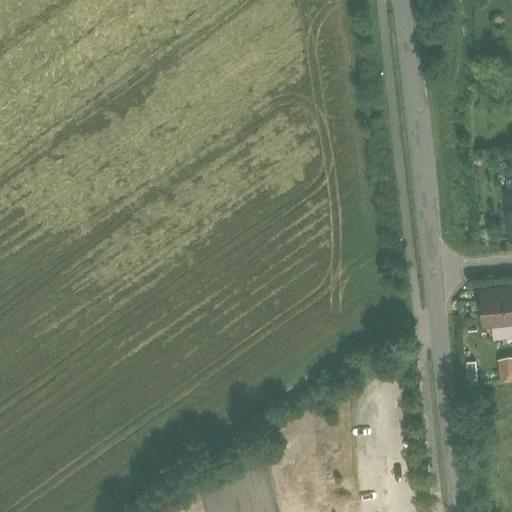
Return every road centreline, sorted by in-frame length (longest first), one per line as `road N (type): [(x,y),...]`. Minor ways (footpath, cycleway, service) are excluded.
road 1 (residential): [(441,274),(412,0)]
road 2 (residential): [(464,511),(435,308),(441,274)]
